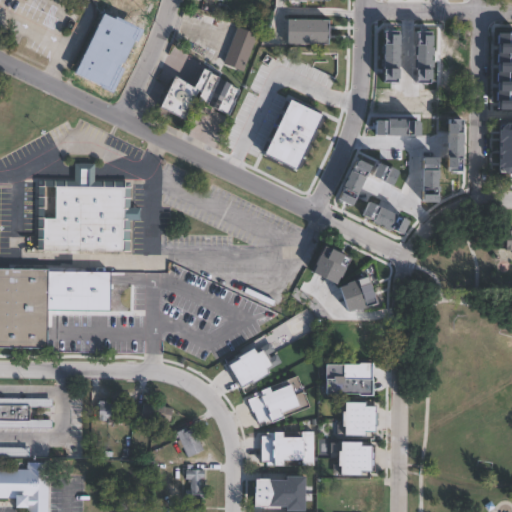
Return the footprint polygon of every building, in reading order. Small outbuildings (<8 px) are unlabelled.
[(141,0),(137,10),(120,4),(121,0),(141,0)] [(303,20),(311,20),(311,11),(303,11),(303,20)] [(287,18),(332,17),(333,42),(288,42),(287,18)] [(255,34),(240,71),(224,65),(221,63),(235,26),(242,29),(255,34)] [(421,65),(421,39),(398,39),(398,65),(421,65)] [(199,84),(196,91),(194,90),(192,89),(190,94),(178,117),(154,105),(165,83),(169,74),(188,86),(199,66),(206,70),(199,84)] [(241,89),(229,114),(198,99),(210,74),(241,89)] [(389,97),(408,97),(408,76),(389,76),(389,97)] [(402,145),(402,130),(411,130),(411,116),(388,116),(388,145),(402,145)] [(413,167),(421,184),(444,173),(436,156),(413,167)] [(95,163),(95,180),(130,180),(130,250),(39,250),(39,180),(75,180),(75,163),(95,163)] [(377,211),(388,190),(365,177),(353,198),(377,211)] [(511,231),(511,251),(498,251),(498,231),(511,231)] [(0,267),(49,269),(47,348),(0,346),(0,267)] [(343,286),(345,311),(363,310),(361,284),(343,286)] [(367,319),(367,326),(371,326),(371,337),(367,337),(367,345),(371,345),(371,355),(352,355),(352,345),(358,345),(357,334),(354,334),(354,319),(367,319)] [(224,361),(259,339),(278,369),(244,392),(224,361)] [(323,362),(376,364),(375,395),(322,393),(323,362)] [(245,399),(293,378),(305,405),(258,426),(245,399)] [(0,427),(50,428),(50,419),(28,419),(28,407),(50,407),(50,397),(0,397),(0,427)] [(107,401),(107,403),(111,403),(111,401),(124,401),(124,410),(127,410),(127,418),(107,418),(107,420),(100,420),(100,401),(107,401)] [(169,407),(166,423),(138,419),(141,403),(169,407)] [(371,405),(370,426),(367,426),(367,430),(360,430),(360,433),(352,432),(353,405),(371,405)] [(187,427),(189,430),(194,428),(204,449),(188,456),(183,446),(181,448),(177,441),(181,439),(177,432),(187,427)] [(258,436),(313,437),(312,466),(258,465),(258,436)] [(369,444),(370,456),(366,456),(366,463),(369,463),(369,473),(351,473),(350,464),(356,464),(356,453),(352,453),(352,445),(369,444)] [(0,446),(30,447),(30,455),(0,454),(0,446)] [(49,462),(49,511),(26,511),(26,505),(18,505),(18,498),(0,498),(0,468),(27,468),(27,462),(49,462)] [(205,470),(205,478),(201,478),(201,488),(204,488),(204,499),(188,499),(188,489),(191,489),(191,479),(186,479),(186,469),(205,470)] [(282,479),(282,508),(267,508),(267,500),(265,500),(265,486),(267,486),(267,479),(282,479)] [(370,488),(369,510),(367,510),(367,511),(351,511),(352,484),(368,485),(368,488),(370,488)]
